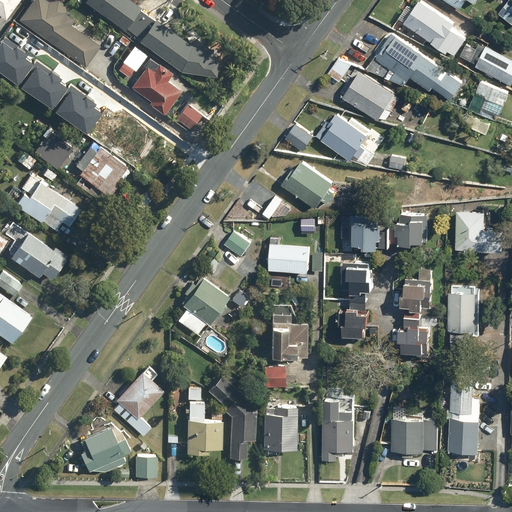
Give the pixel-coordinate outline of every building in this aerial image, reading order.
[(0,0),(0,10),(9,17),(22,0),(0,0)] [(34,0),(22,17),(88,65),(103,44),(74,23),(78,17),(70,11),(69,2),(66,0),(34,0)] [(90,0),(128,28),(130,27),(137,33),(151,15),(143,8),(145,6),(136,0),(90,0)] [(416,0),(402,22),(445,50),(457,31),(450,26),(453,21),(420,0),(416,0)] [(511,0),(507,0),(498,13),(511,23),(511,0)] [(158,20),(151,15),(137,33),(186,70),(221,75),(223,60),(216,58),(218,47),(196,44),(160,17),(158,20)] [(433,84),(450,96),(461,80),(391,31),(367,68),(404,83),(409,75),(429,89),(433,84)] [(122,69),(131,76),(137,68),(138,70),(150,54),(138,44),(126,60),(128,62),(122,69)] [(474,65),(509,83),(511,78),(511,58),(485,45),(474,65)] [(153,102),(168,113),(186,89),(171,78),(177,71),(154,55),(148,63),(151,65),(136,85),(155,99),(153,102)] [(339,82),(349,65),(337,58),(327,75),(339,82)] [(109,87),(87,70),(81,78),(71,70),(65,79),(96,104),(109,87)] [(342,96),(377,118),(393,92),(358,70),(342,96)] [(475,93),(502,104),(507,92),(480,80),(475,93)] [(401,108),(408,112),(412,102),(406,99),(401,108)] [(180,118),(194,128),(205,113),(191,102),(180,118)] [(95,131),(145,168),(169,135),(153,123),(144,135),(110,110),(108,113),(94,104),(83,119),(91,125),(90,126),(96,130),(95,131)] [(320,138),(349,159),(353,153),(358,156),(364,147),(360,144),(367,134),(335,111),(325,124),(328,126),(320,138)] [(464,124),(485,133),(489,124),(469,115),(464,124)] [(283,138),(301,151),(312,135),(295,122),(283,138)] [(38,151),(61,167),(76,146),(49,127),(45,133),(49,136),(38,151)] [(494,151),(507,156),(511,139),(511,137),(500,133),(494,151)] [(103,187),(113,195),(132,168),(130,167),(133,163),(105,143),(101,148),(94,144),(80,163),(86,168),(83,173),(84,174),(79,181),(98,194),(103,187)] [(20,159),(32,168),(39,158),(27,149),(20,159)] [(389,166),(404,169),(406,156),(391,154),(389,166)] [(281,183),(314,207),(320,199),(327,203),(334,192),(328,188),(332,182),(300,159),(292,170),(291,169),(281,183)] [(60,171),(49,164),(43,172),(54,180),(60,171)] [(47,219),(60,228),(66,219),(72,223),(84,207),(51,183),(53,180),(46,175),(44,179),(34,172),(24,186),(29,189),(20,202),(45,220),(47,219)] [(339,210),(362,210),(362,197),(340,197),(339,210)] [(455,248),(499,249),(500,228),(482,227),(483,211),(456,210),(455,248)] [(395,232),(398,232),(398,242),(408,243),(408,239),(426,240),(426,213),(400,213),(400,221),(395,221),(395,232)] [(374,246),(374,236),(378,236),(378,225),(376,225),(376,216),(350,216),(350,242),(362,242),(362,245),(374,246)] [(46,270),(56,278),(71,257),(33,230),(15,255),(43,275),(46,270)] [(224,243),(241,255),(250,241),(234,230),(224,243)] [(0,253),(10,239),(0,231),(0,253)] [(268,269),(306,272),(308,245),(269,242),(268,269)] [(323,249),(312,249),(311,270),(322,271),(323,249)] [(348,291),(360,292),(360,288),(371,289),(371,277),(369,277),(369,262),(343,261),(342,288),(348,288),(348,291)] [(0,276),(0,281),(17,294),(26,282),(6,268),(0,276)] [(181,304),(206,323),(227,295),(200,277),(181,304)] [(399,305),(408,305),(408,307),(421,307),(421,305),(429,305),(429,277),(405,277),(404,281),(403,281),(402,293),(399,293),(399,305)] [(0,293),(0,329),(16,341),(36,313),(3,289),(0,293)] [(230,299),(241,306),(246,298),(235,291),(230,299)] [(449,291),(448,330),(474,330),(474,292),(449,291)] [(365,311),(356,312),(356,308),(345,308),(345,311),(339,311),(338,337),(361,338),(362,324),(365,324),(365,311)] [(267,355),(303,355),(304,321),(270,321),(270,326),(268,326),(267,355)] [(171,330),(176,333),(180,328),(175,325),(171,330)] [(419,325),(406,325),(406,328),(397,328),(397,339),(402,339),(401,354),(426,354),(427,328),(418,328),(419,325)] [(451,351),(451,357),(475,358),(475,343),(469,342),(470,332),(450,332),(450,351),(451,351)] [(0,369),(11,354),(0,345),(0,369)] [(263,365),(264,386),(284,385),(283,364),(263,365)] [(114,399),(136,418),(161,389),(139,370),(114,399)] [(228,457),(245,458),(245,439),(252,439),(253,405),(220,374),(207,389),(226,407),(223,409),(229,416),(228,457)] [(448,450),(477,451),(479,395),(472,394),(473,377),(451,376),(449,410),(452,410),(452,416),(449,416),(448,450)] [(187,386),(186,398),(199,399),(200,387),(187,386)] [(185,453),(206,453),(206,447),(219,447),(219,419),(203,418),(203,401),(187,401),(186,418),(185,418),(185,453)] [(261,448),(293,448),(294,405),(273,404),(273,412),(261,412),(261,448)] [(322,459),(335,459),(336,450),(352,450),(353,417),(351,417),(351,410),(337,410),(337,417),(322,417),(322,459)] [(365,417),(357,416),(356,430),(365,430),(365,417)] [(391,451),(422,451),(422,449),(437,449),(437,418),(391,417),(391,451)] [(78,452),(86,470),(89,469),(103,470),(123,460),(119,453),(127,449),(122,437),(114,440),(108,426),(82,437),(83,438),(79,440),(83,450),(78,452)] [(135,476),(154,476),(154,455),(135,455),(135,476)]
